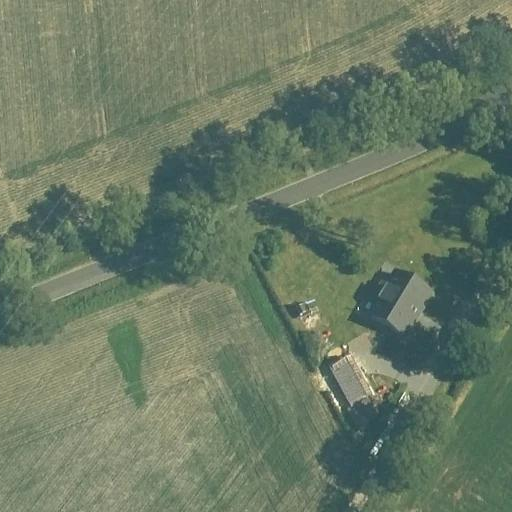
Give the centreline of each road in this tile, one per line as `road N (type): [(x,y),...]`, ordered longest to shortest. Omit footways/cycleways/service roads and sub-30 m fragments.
road 1 (secondary): [(0,312),(440,136),(511,86)]
road 2 (unclassified): [(355,511),(511,257)]
